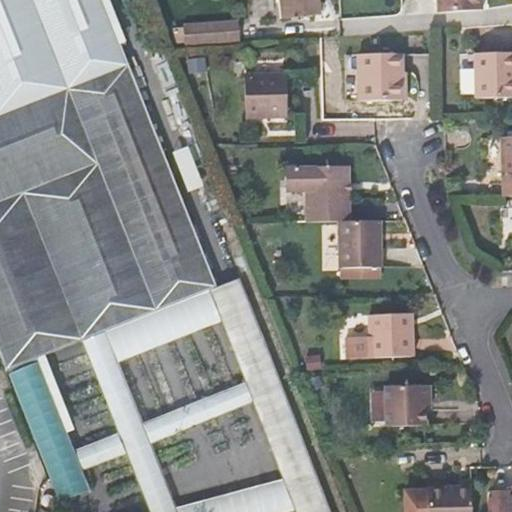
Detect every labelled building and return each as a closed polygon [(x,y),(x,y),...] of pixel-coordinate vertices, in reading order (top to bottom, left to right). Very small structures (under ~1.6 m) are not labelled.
[(0,0),(0,202),(100,163),(155,307),(216,282),(103,0),(0,0)] [(281,0),(282,20),(320,17),(318,0),(281,0)] [(476,0),(432,0),(433,13),(477,9),(476,0)] [(184,23),(186,46),(241,40),(239,18),(184,23)] [(511,94),(511,80),(511,51),(471,53),(472,98),(511,97),(511,94)] [(398,102),(398,71),(397,55),(340,55),(341,102),(398,102)] [(286,74),(244,75),(245,119),(287,118),(286,74)] [(511,138),(497,139),(499,186),(511,185),(511,138)] [(100,163),(0,202),(0,354),(6,368),(155,307),(100,163)] [(346,167),(304,168),(284,169),(284,187),(289,193),(305,193),(305,223),(333,223),(348,222),(346,167)] [(511,185),(499,186),(499,197),(511,197),(511,185)] [(287,224),(305,223),(305,193),(289,193),(284,187),(280,187),(280,199),(286,199),(287,224)] [(378,269),(376,221),(348,222),(333,223),(334,269),(378,269)] [(378,269),(334,269),(335,279),(378,279),(378,269)] [(369,318),(370,361),(412,360),(410,317),(369,318)] [(265,355),(249,362),(301,491),(316,483),(265,355)] [(38,362),(8,374),(60,503),(90,491),(38,362)] [(424,400),(429,400),(429,387),(386,388),(386,428),(424,427),(425,412),(424,400)] [(471,511),(471,492),(427,492),(427,511),(471,511)] [(511,511),(511,498),(508,499),(507,492),(491,493),(490,511),(511,511)]
